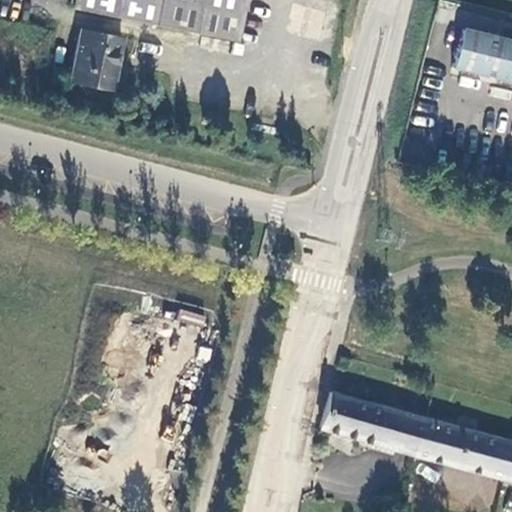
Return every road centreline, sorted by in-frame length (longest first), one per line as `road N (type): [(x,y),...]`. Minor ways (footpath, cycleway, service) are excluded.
road 1 (tertiary): [(262,511),(288,377),(389,0)]
road 2 (unknown): [(359,113),(301,97),(281,82),(271,61),(280,0)]
